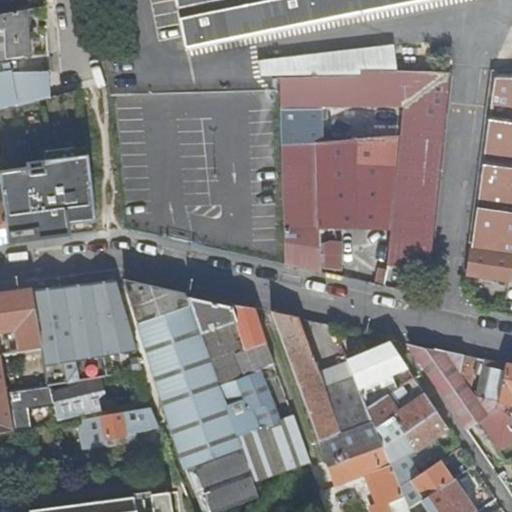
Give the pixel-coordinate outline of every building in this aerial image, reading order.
[(177,0),(188,51),(445,0),(177,0)] [(26,10),(0,15),(0,60),(29,56),(26,10)] [(362,71),(394,71),(394,47),(258,65),(259,79),(280,79),(362,77),(362,71)] [(406,108),(410,72),(394,71),(362,71),(362,77),(280,79),(281,110),(319,110),(406,108)] [(0,110),(51,97),(49,73),(10,73),(10,72),(0,73),(0,110)] [(451,72),(410,72),(406,108),(390,266),(432,272),(451,72)] [(511,72),(497,72),(468,277),(509,283),(509,287),(511,287),(511,72)] [(282,146),(319,143),(319,110),(281,110),(282,146)] [(397,136),(321,143),(322,228),(388,230),(397,136)] [(285,265),(320,273),(319,143),(282,146),(285,265)] [(48,154),(48,161),(88,157),(87,148),(75,150),(75,148),(48,154)] [(0,173),(0,179),(9,244),(97,232),(88,157),(48,161),(43,162),(45,174),(32,176),(31,170),(27,170),(0,173)] [(26,164),(27,170),(31,170),(32,176),(45,174),(43,162),(26,164)] [(0,179),(0,244),(9,244),(0,179)] [(345,271),(335,269),(334,276),(343,278),(345,271)] [(185,462),(205,511),(219,511),(261,497),(255,481),(240,438),(234,422),(228,406),(221,386),(202,334),(190,300),(188,293),(127,279),(145,338),(163,395),(176,435),(185,462)] [(45,348),(133,334),(118,283),(34,293),(45,348)] [(0,338),(0,339),(0,336),(0,332),(19,331),(23,351),(45,348),(34,293),(34,290),(0,294),(0,338)] [(268,343),(255,309),(230,303),(232,308),(190,300),(202,334),(237,322),(246,350),(253,348),(261,370),(276,364),(268,343)] [(320,442),(341,434),(324,389),(298,318),(273,312),(320,442)] [(100,377),(144,369),(133,334),(45,348),(50,386),(85,380),(100,377)] [(355,377),(369,409),(386,398),(378,380),(386,377),(389,386),(397,382),(394,374),(408,368),(391,343),(348,362),(355,377)] [(496,408),(497,401),(478,398),(474,397),(471,392),(460,376),(444,351),(409,343),(466,428),(479,420),(496,408)] [(0,433),(13,431),(17,430),(11,392),(5,354),(4,353),(0,353),(0,433)] [(471,392),(477,359),(463,356),(460,376),(471,392)] [(497,401),(505,366),(484,361),(478,398),(497,401)] [(511,367),(505,366),(497,401),(496,408),(510,417),(511,404),(511,367)] [(273,400),(261,370),(237,379),(246,399),(250,409),(255,407),(273,400)] [(410,382),(415,378),(412,373),(407,377),(410,382)] [(102,384),(100,377),(85,380),(86,385),(56,392),(62,418),(94,412),(92,403),(102,400),(99,385),(102,384)] [(341,434),(374,422),(369,409),(355,377),(324,389),(341,434)] [(386,398),(392,393),(400,388),(397,382),(389,386),(386,377),(378,380),(386,398)] [(237,379),(221,386),(228,406),(246,399),(237,379)] [(11,392),(17,430),(35,427),(29,389),(11,392)] [(377,429),(394,418),(395,417),(405,410),(392,393),(386,398),(369,409),(374,422),(377,429)] [(406,434),(437,411),(427,395),(405,410),(395,417),(394,418),(406,434)] [(234,422),(240,438),(282,422),(273,400),(255,407),(256,412),(234,422)] [(511,418),(510,417),(496,408),(479,420),(500,451),(511,443),(511,418)] [(137,409),(80,419),(85,449),(109,446),(109,438),(126,436),(141,433),(137,409)] [(418,449),(449,428),(444,421),(437,411),(406,434),(394,418),(377,429),(384,446),(392,465),(408,456),(418,449)] [(255,481),(311,461),(295,417),(282,422),(240,438),(255,481)] [(384,446),(377,429),(374,422),(341,434),(320,442),(330,467),(384,446)] [(128,443),(126,436),(109,438),(109,446),(128,443)] [(392,465),(384,446),(330,467),(336,484),(370,472),(384,511),(411,511),(411,509),(398,477),(392,465)] [(398,477),(414,466),(408,456),(392,465),(398,477)] [(413,481),(425,500),(454,479),(442,461),(413,481)] [(432,511),(475,511),(458,484),(467,477),(467,478),(472,474),(469,470),(454,479),(425,500),(432,511)] [(175,511),(173,490),(30,508),(30,511),(175,511)]
